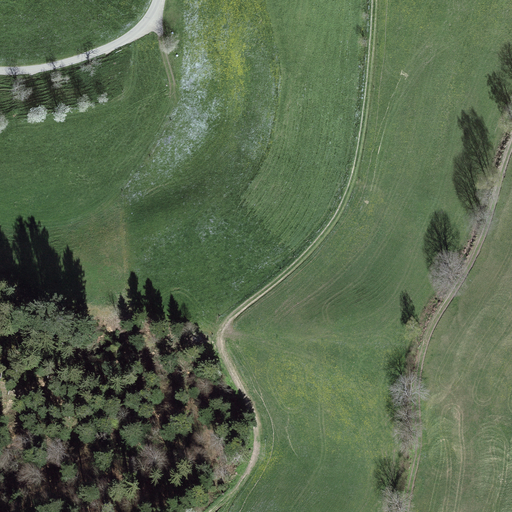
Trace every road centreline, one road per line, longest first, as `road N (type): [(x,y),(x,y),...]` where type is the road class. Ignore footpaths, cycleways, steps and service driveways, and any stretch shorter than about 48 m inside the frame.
road 1 (track): [(374,0),(351,182),(323,235),(228,317),(220,337),(258,451),(207,511)]
road 2 (track): [(404,511),(420,359),(480,239),(511,143)]
road 3 (unclassified): [(157,0),(128,39),(100,54),(0,71)]
